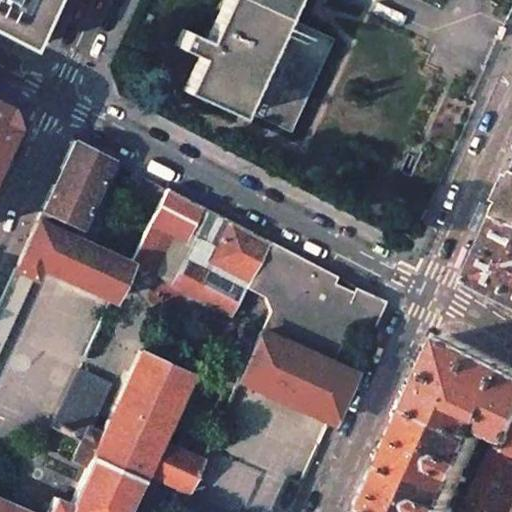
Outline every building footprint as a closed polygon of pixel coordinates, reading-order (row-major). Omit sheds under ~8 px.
[(0,0),(0,33),(27,48),(48,0),(0,0)] [(226,0),(209,40),(181,27),(173,44),(200,57),(188,85),(288,130),(330,37),(291,19),(299,0),(226,0)] [(0,143),(11,120),(1,102),(0,101),(0,143)] [(73,140),(36,220),(128,263),(140,240),(112,227),(137,173),(119,163),(107,189),(99,184),(110,159),(73,140)] [(166,188),(140,240),(128,263),(230,316),(244,288),(268,241),(166,188)] [(511,217),(505,214),(476,278),(477,281),(511,299),(511,217)] [(36,220),(14,269),(33,277),(38,266),(111,299),(128,263),(36,220)] [(336,276),(268,241),(244,288),(261,297),(267,310),(259,330),(331,363),(349,323),(369,332),(383,301),(354,286),(352,290),(333,283),(336,276)] [(511,366),(450,334),(417,407),(480,435),(481,433),(482,431),(481,429),(478,427),(484,416),(495,421),(491,431),(505,437),(501,444),(511,449),(511,366)] [(0,511),(125,511),(144,471),(188,491),(201,461),(158,441),(189,373),(138,350),(101,431),(89,426),(108,383),(78,369),(47,433),(77,447),(70,460),(85,467),(68,503),(52,496),(45,511),(33,511),(0,497),(0,511)] [(417,407),(391,464),(459,494),(465,480),(469,482),(471,477),(467,475),(484,437),(480,435),(417,407)] [(511,449),(501,444),(498,443),(472,501),(491,509),(511,463),(511,449)] [(511,511),(511,463),(491,509),(496,511),(511,511)] [(459,494),(391,464),(372,507),(383,511),(449,511),(450,511),(455,511),(456,509),(453,507),(459,494)] [(472,501),(466,511),(489,511),(491,509),(472,501)]
